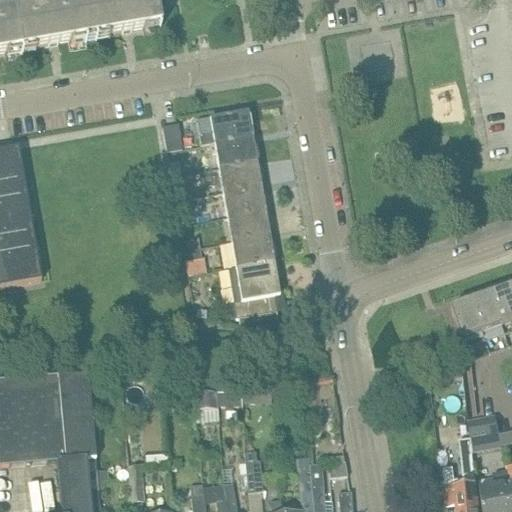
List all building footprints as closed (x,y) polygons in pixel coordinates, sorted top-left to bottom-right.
[(91,0),(83,1),(89,39),(157,27),(158,31),(159,31),(159,29),(160,29),(154,0),(91,0)] [(89,39),(83,1),(14,14),(21,51),(89,39)] [(0,54),(21,51),(14,14),(0,15),(0,54)] [(213,147),(251,141),(247,115),(209,122),(211,136),(197,139),(199,149),(213,147)] [(178,127),(161,130),(166,155),(182,153),(178,127)] [(256,166),(251,141),(213,147),(218,172),(256,166)] [(0,290),(40,284),(40,283),(40,281),(32,283),(28,261),(35,260),(32,239),(32,238),(24,239),(21,220),(28,219),(28,216),(20,218),(17,198),(25,197),(25,196),(24,196),(22,183),(23,183),(17,151),(0,154),(0,290)] [(182,153),(166,155),(168,166),(184,163),(182,153)] [(256,166),(218,172),(222,197),(260,190),(256,166)] [(260,190),(222,197),(227,222),(264,215),(260,190)] [(189,192),(173,195),(175,205),(191,202),(189,193),(189,192)] [(192,212),(191,202),(175,205),(176,215),(192,212)] [(264,215),(227,222),(232,246),(269,240),(264,215)] [(273,265),(269,240),(232,246),(236,271),(273,265)] [(197,241),(181,244),(183,254),(199,251),(198,242),(197,241)] [(201,261),(199,251),(183,254),(185,264),(201,261)] [(273,265),(236,271),(242,304),(229,307),(231,322),(276,315),(274,299),(279,298),(273,265)] [(511,326),(511,295),(510,290),(491,297),(502,330),(511,326)] [(491,297),(471,303),(483,336),(502,330),(491,297)] [(483,336),(471,303),(452,310),(463,343),(483,336)] [(195,321),(205,322),(206,313),(196,312),(195,321)] [(97,511),(95,477),(86,378),(60,378),(0,383),(0,469),(25,467),(56,466),(60,511),(97,511)] [(240,398),(216,399),(217,410),(240,409),(240,407),(240,398)] [(256,398),(240,398),(240,407),(256,407),(256,398)] [(217,410),(216,399),(195,400),(197,428),(218,426),(217,410)] [(495,420),(467,425),(473,454),(501,448),(499,437),(495,420)] [(511,434),(499,437),(501,448),(511,445),(511,434)] [(477,511),(474,479),(470,441),(458,443),(463,486),(454,487),(453,470),(439,471),(444,511),(445,511),(444,498),(454,497),(456,511),(477,511)] [(255,455),(244,456),(245,467),(245,477),(247,499),(259,498),(258,497),(261,497),(259,465),(256,465),(255,455)] [(301,511),(311,511),(307,469),(306,460),(295,461),(301,511)] [(329,481),(346,480),(344,465),(327,466),(329,481)] [(322,467),(307,469),(311,511),(324,511),(321,481),(324,481),(322,467)] [(511,484),(511,485),(507,486),(509,497),(505,498),(507,508),(502,509),(502,511),(511,511),(511,468),(510,469),(511,484)] [(140,469),(128,469),(131,505),(143,504),(140,469)] [(106,473),(96,474),(97,486),(107,485),(106,473)] [(509,497),(507,486),(480,492),(482,511),(502,511),(502,509),(507,508),(505,498),(509,497)] [(235,511),(231,488),(222,489),(226,509),(226,511),(235,511)] [(351,511),(350,495),(337,496),(338,511),(351,511)] [(203,511),(202,501),(191,502),(191,511),(203,511)]
